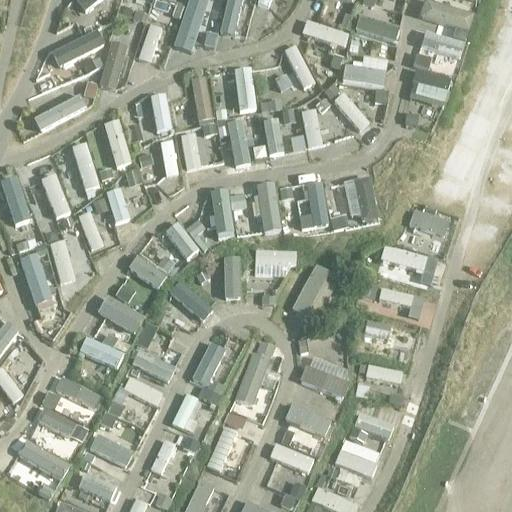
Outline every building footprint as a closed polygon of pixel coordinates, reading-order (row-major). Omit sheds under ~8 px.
[(186,0),(175,49),(193,53),(206,0),(186,0)] [(363,0),(362,6),(373,10),(375,0),(363,0)] [(468,33),(474,14),(425,0),(420,19),(468,33)] [(176,6),(171,19),(179,22),(184,9),(176,6)] [(120,9),(117,17),(130,21),(132,13),(120,9)] [(134,14),(132,22),(144,26),(147,18),(134,14)] [(344,16),(339,31),(350,35),(356,20),(344,16)] [(394,46),(400,29),(361,16),(355,32),(394,46)] [(307,20),(302,34),(344,49),(349,36),(307,20)] [(150,64),(162,29),(149,25),(138,60),(150,64)] [(96,31),(52,54),(60,69),(104,46),(96,31)] [(455,32),(452,41),(465,44),(467,36),(455,32)] [(206,35),(203,49),(213,51),(216,37),(206,35)] [(350,42),(347,56),(357,58),(360,44),(350,42)] [(112,43),(98,87),(115,92),(129,48),(112,43)] [(281,53),(291,72),(275,79),(284,96),(313,81),(296,46),(281,53)] [(416,57),(412,70),(427,75),(431,62),(416,57)] [(333,58),(329,70),(338,72),(342,60),(333,58)] [(342,84),(385,86),(387,60),(361,58),(361,67),(344,66),(342,84)] [(98,61),(83,68),(88,77),(102,69),(98,61)] [(238,113),(256,111),(252,69),(234,71),(238,113)] [(206,78),(191,81),(199,124),(215,121),(206,78)] [(86,85),(83,99),(94,102),(98,88),(86,85)] [(29,109),(40,132),(87,110),(76,87),(29,109)] [(332,88),(323,96),(330,103),(339,95),(332,88)] [(346,93),(334,101),(357,133),(369,125),(346,93)] [(375,93),(373,105),(387,107),(388,94),(375,93)] [(142,137),(172,133),(166,96),(136,101),(142,137)] [(324,101),(314,109),(321,116),(330,108),(324,101)] [(309,150),(324,146),(312,102),(297,106),(309,150)] [(280,103),(259,106),(260,115),(281,112),(280,103)] [(292,113),(281,115),(283,128),(294,126),(292,113)] [(225,114),(215,115),(216,123),(226,122),(225,114)] [(406,117),(405,128),(416,129),(418,118),(406,117)] [(262,122),(264,148),(256,148),(256,157),(283,155),(280,121),(262,122)] [(121,122),(106,125),(114,169),(129,166),(121,122)] [(224,123),(215,125),(217,131),(226,130),(224,123)] [(214,127),(201,130),(203,140),(216,137),(214,127)] [(138,129),(127,131),(131,146),(142,144),(138,129)] [(226,130),(217,131),(219,141),(227,139),(226,130)] [(208,167),(200,133),(180,137),(187,172),(208,167)] [(88,145),(73,148),(83,194),(98,191),(88,145)] [(149,157),(138,160),(141,171),(152,168),(149,157)] [(110,172),(98,176),(101,184),(113,180),(110,172)] [(136,173),(125,177),(129,192),(141,188),(136,173)] [(34,184),(48,223),(70,214),(56,176),(34,184)] [(0,188),(15,227),(32,220),(15,178),(0,183),(0,188)] [(266,233),(283,230),(274,184),(256,188),(266,233)] [(291,191),(279,193),(280,205),(293,203),(291,191)] [(244,198),(229,200),(231,214),(246,212),(244,198)] [(103,201),(92,206),(97,218),(108,214),(103,201)] [(425,209),(422,216),(433,220),(436,213),(425,209)] [(345,218),(329,222),(332,235),(348,231),(345,218)] [(70,219),(58,224),(62,233),(74,228),(70,219)] [(197,223),(185,232),(192,241),(204,233),(197,223)] [(177,224),(165,233),(186,263),(199,253),(177,224)] [(49,235),(43,237),(47,247),(57,243),(55,237),(49,235)] [(27,245),(15,249),(17,255),(29,252),(27,245)] [(44,246),(34,249),(38,260),(47,256),(44,246)] [(296,266),(296,251),(255,250),(254,277),(285,278),(285,266),(296,266)] [(240,258),(223,258),(224,299),(242,299),(240,258)] [(164,259),(156,269),(166,277),(174,267),(164,259)] [(317,322),(335,286),(325,281),(330,271),(316,264),(292,309),(317,322)] [(205,273),(196,278),(200,286),(209,282),(205,273)] [(409,278),(407,286),(423,290),(425,282),(409,278)] [(180,281),(170,292),(202,322),(213,311),(180,281)] [(419,322),(425,300),(383,287),(377,309),(419,322)] [(122,288),(115,298),(128,307),(135,296),(122,288)] [(97,317),(138,334),(145,316),(105,299),(97,317)] [(261,300),(260,308),(275,309),(275,300),(261,300)] [(156,312),(150,324),(159,328),(165,317),(156,312)] [(6,323),(0,330),(0,356),(19,333),(6,323)] [(366,324),(363,338),(388,344),(391,329),(366,324)] [(145,326),(140,337),(151,343),(157,332),(145,326)] [(107,336),(101,347),(111,353),(118,342),(107,336)] [(305,342),(297,343),(299,357),(308,356),(305,342)] [(260,343),(256,354),(271,360),(275,349),(260,343)] [(138,350),(131,366),(169,384),(176,369),(138,350)] [(340,398),(350,372),(311,357),(301,383),(340,398)] [(365,379),(401,383),(403,370),(367,366),(365,379)] [(2,368),(0,369),(0,387),(12,404),(23,397),(2,368)] [(210,383),(206,392),(219,399),(223,389),(210,383)] [(202,390),(197,400),(217,410),(221,400),(219,399),(206,392),(202,390)] [(48,395),(41,407),(54,413),(60,401),(48,395)] [(390,397),(387,407),(402,410),(404,401),(390,397)] [(112,403),(106,414),(119,421),(125,409),(112,403)] [(289,408),(285,425),(327,436),(331,419),(289,408)] [(105,414),(98,426),(110,433),(117,420),(105,414)] [(228,414),(223,425),(242,433),(246,423),(228,414)] [(75,427),(69,440),(81,446),(88,434),(75,427)] [(219,473),(237,433),(224,427),(207,467),(219,473)] [(352,430),(348,440),(363,446),(367,436),(352,430)] [(286,432),(281,444),(289,448),(294,436),(286,432)] [(96,436),(89,452),(129,468),(135,451),(96,436)] [(162,477),(177,446),(164,440),(150,471),(162,477)] [(186,440),(181,451),(194,457),(199,446),(186,440)] [(345,440),(335,464),(371,479),(380,455),(345,440)] [(23,444),(17,460),(63,479),(70,463),(23,444)] [(275,444),(269,459),(308,475),(314,460),(275,444)] [(86,454),(83,461),(91,466),(95,459),(86,454)] [(469,503),(479,481),(438,462),(428,484),(469,503)] [(84,464),(81,471),(87,474),(90,467),(84,464)] [(205,511),(214,486),(196,481),(186,511),(205,511)] [(294,485),(289,499),(299,503),(304,490),(294,485)] [(42,487),(37,496),(49,504),(55,495),(42,487)] [(317,487),(311,501),(333,511),(355,511),(358,507),(317,487)] [(158,496),(153,507),(163,511),(167,511),(172,503),(158,496)] [(284,498),(279,508),(287,511),(290,511),(295,503),(284,498)] [(143,511),(147,504),(135,499),(130,511),(143,511)] [(82,511),(60,502),(55,511),(82,511)]
